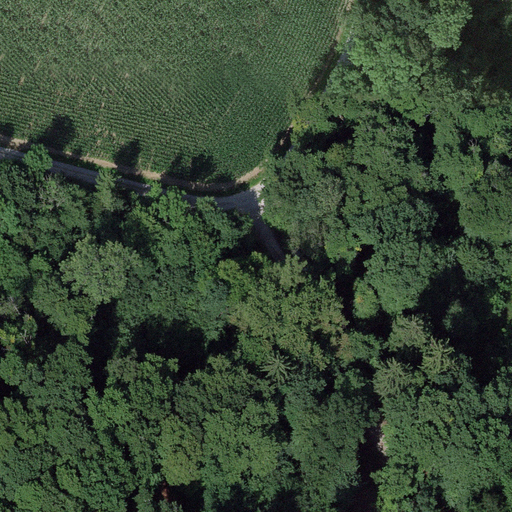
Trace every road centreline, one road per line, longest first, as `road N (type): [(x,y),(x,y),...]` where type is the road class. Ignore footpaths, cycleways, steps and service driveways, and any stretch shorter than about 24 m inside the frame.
road 1 (track): [(251,205),(438,511)]
road 2 (track): [(251,205),(181,204),(0,154)]
road 3 (track): [(364,0),(354,44),(278,175),(251,205)]
